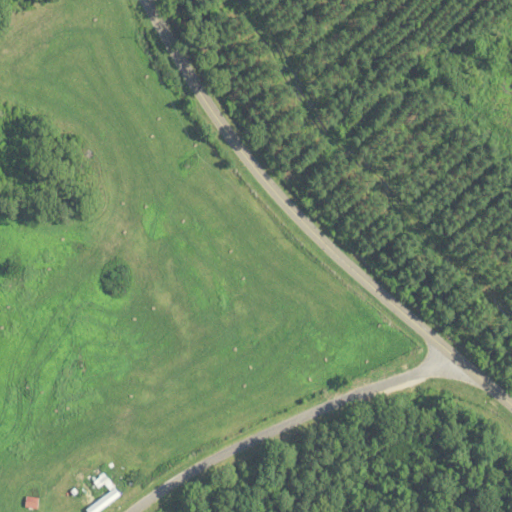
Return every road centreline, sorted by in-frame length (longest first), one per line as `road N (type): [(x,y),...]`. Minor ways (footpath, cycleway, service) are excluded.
road 1 (tertiary): [(511,405),(294,214),(212,111),(145,0)]
road 2 (residential): [(136,511),(232,453),(457,360)]
